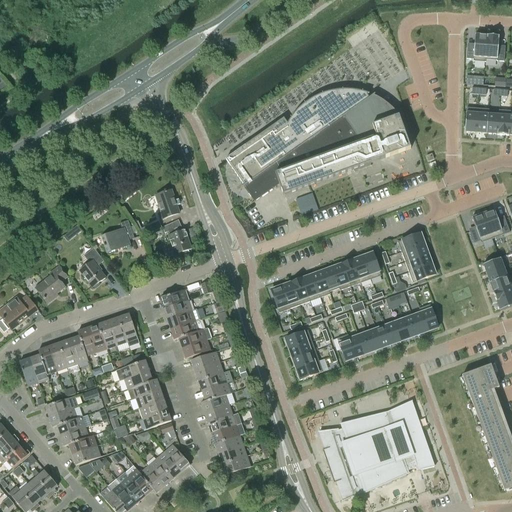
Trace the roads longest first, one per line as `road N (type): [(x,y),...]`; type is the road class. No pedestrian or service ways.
road 1 (tertiary): [(310,511),(224,263)]
road 2 (residential): [(149,511),(205,461),(141,296)]
road 3 (residential): [(300,401),(511,325)]
road 4 (residential): [(224,263),(430,188)]
road 5 (residential): [(451,180),(454,19),(511,23)]
road 6 (tertiary): [(224,263),(185,159),(145,86)]
road 7 (residential): [(281,273),(439,214)]
road 8 (residential): [(0,362),(39,331),(141,296)]
road 9 (secondary): [(34,141),(145,86)]
road 10 (secondary): [(133,70),(34,141)]
